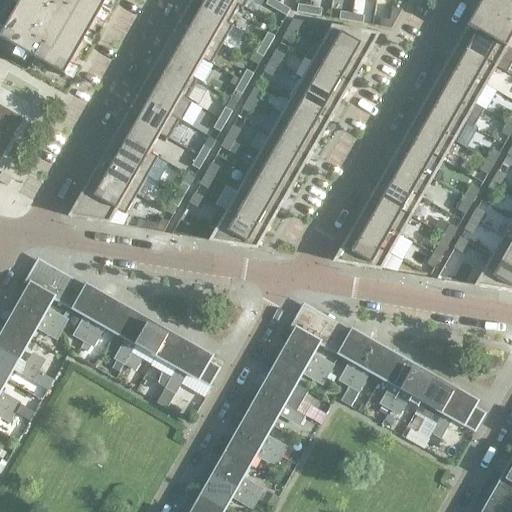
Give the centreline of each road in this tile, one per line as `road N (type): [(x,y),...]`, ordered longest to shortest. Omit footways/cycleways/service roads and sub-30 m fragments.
road 1 (residential): [(304,277),(459,0)]
road 2 (residential): [(159,0),(22,230)]
road 3 (residential): [(285,280),(22,230)]
road 4 (residential): [(159,511),(285,280)]
road 5 (residential): [(511,314),(304,277)]
road 6 (residential): [(448,511),(511,397)]
